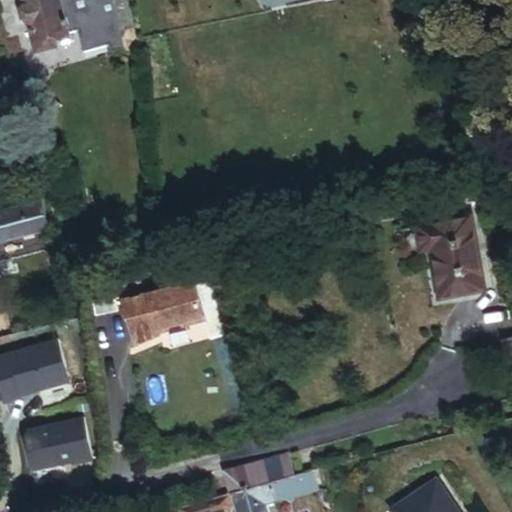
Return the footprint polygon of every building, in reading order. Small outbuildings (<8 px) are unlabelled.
[(21,0),(23,8),(15,10),(18,21),(26,19),(34,50),(50,46),(48,40),(74,33),(65,0),(21,0)] [(65,0),(74,33),(97,28),(95,20),(86,22),(80,0),(65,0)] [(80,0),(86,22),(95,20),(107,16),(104,2),(110,0),(80,0)] [(47,180),(0,191),(0,239),(58,225),(47,180)] [(414,259),(425,256),(435,301),(476,292),(460,220),(408,232),(414,259)] [(157,272),(135,278),(138,289),(160,283),(157,272)] [(119,312),(113,280),(91,284),(97,316),(119,312)] [(199,281),(124,301),(134,339),(161,332),(160,327),(169,325),(182,322),(184,327),(209,320),(199,281)] [(71,377),(58,337),(0,355),(0,380),(7,402),(71,383),(71,377)] [(511,340),(501,343),(509,378),(511,376),(511,340)] [(93,459),(84,417),(27,429),(21,436),(30,474),(93,459)] [(224,473),(235,511),(267,511),(266,506),(318,491),(313,471),(293,477),(288,455),(224,473)] [(460,511),(436,476),(389,511),(460,511)] [(228,511),(232,511),(227,494),(178,508),(179,511),(228,511)]
